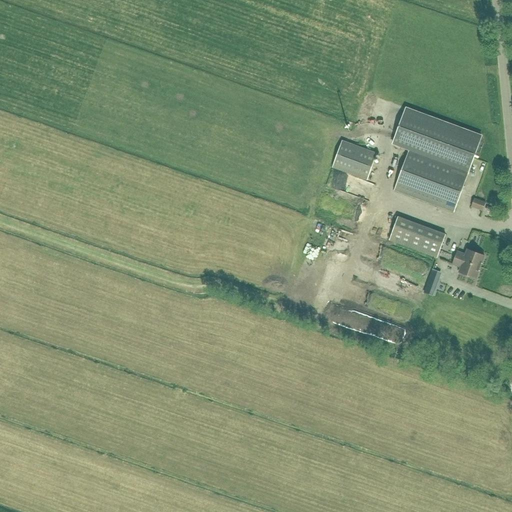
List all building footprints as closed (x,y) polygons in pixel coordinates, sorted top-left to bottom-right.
[(381,120),(384,106),(379,105),(375,119),(381,120)] [(392,145),(410,151),(395,191),(454,212),(482,136),(405,108),(392,145)] [(367,180),(377,154),(343,141),(333,168),(367,180)] [(351,187),(349,194),(364,199),(367,192),(351,187)] [(470,209),(481,214),(485,206),(474,201),(470,209)] [(437,258),(446,235),(398,217),(390,240),(437,258)] [(346,244),(349,234),(338,231),(335,241),(346,244)] [(455,258),(480,267),(484,256),(467,250),(466,255),(457,252),(455,258)] [(480,267),(455,258),(453,264),(461,267),(459,272),(476,279),(480,267)] [(441,272),(432,269),(430,275),(439,278),(441,272)] [(428,281),(426,287),(435,290),(437,284),(428,281)]
